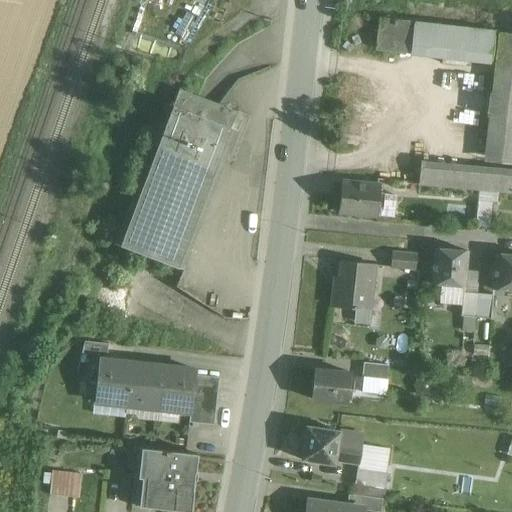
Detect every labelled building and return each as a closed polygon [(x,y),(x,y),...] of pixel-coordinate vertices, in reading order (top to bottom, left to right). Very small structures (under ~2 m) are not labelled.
[(511,31),(383,18),(380,49),(495,61),(485,160),(424,154),(422,181),(511,190),(511,31)] [(120,248),(178,269),(236,112),(178,90),(120,248)] [(339,212),(379,216),(383,180),(343,176),(339,212)] [(464,281),(467,245),(436,241),(433,277),(464,281)] [(494,284),(511,286),(511,247),(498,246),(494,284)] [(394,249),(392,263),(414,265),(415,251),(394,249)] [(332,299),(375,304),(379,261),(336,256),(332,299)] [(94,396),(128,400),(134,356),(100,351),(94,396)] [(128,400),(159,404),(165,359),(134,356),(128,400)] [(159,404),(192,408),(197,373),(198,363),(165,359),(159,404)] [(350,364),(314,360),(310,394),(346,398),(350,364)] [(389,378),(391,365),(366,361),(364,373),(389,378)] [(221,375),(197,373),(192,408),(191,422),(215,425),(221,375)] [(304,419),(301,449),(340,453),(343,423),(304,419)] [(131,500),(193,506),(199,449),(137,442),(131,500)] [(364,511),(366,500),(307,492),(304,511),(364,511)]
